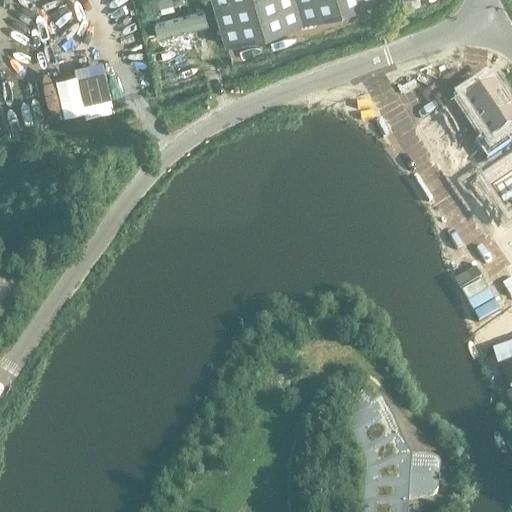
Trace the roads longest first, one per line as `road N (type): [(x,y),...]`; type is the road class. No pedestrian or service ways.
road 1 (tertiary): [(0,382),(126,201),(195,136),(265,97),(491,21)]
road 2 (track): [(87,0),(167,159)]
